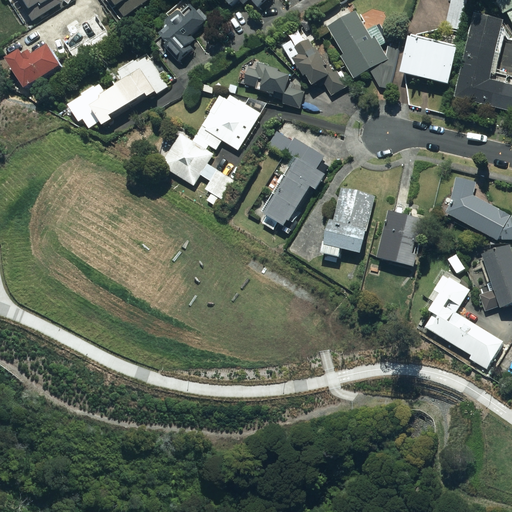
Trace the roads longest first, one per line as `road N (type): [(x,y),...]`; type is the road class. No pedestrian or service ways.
road 1 (track): [(378,396),(236,430),(192,428),(82,407),(0,355)]
road 2 (unknown): [(511,505),(468,494),(453,481),(439,413),(429,406),(340,390),(318,312),(254,268)]
road 3 (residential): [(386,133),(511,154)]
